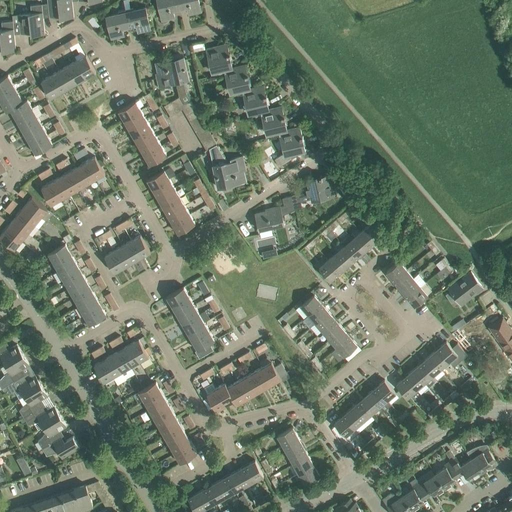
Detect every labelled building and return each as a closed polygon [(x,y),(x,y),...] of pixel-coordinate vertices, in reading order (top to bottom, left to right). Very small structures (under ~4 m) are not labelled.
[(47,0),(50,16),(60,15),(60,18),(74,16),(72,0),(47,0)] [(124,0),(127,12),(126,12),(129,25),(136,24),(138,32),(151,29),(146,6),(134,9),(133,6),(130,7),(128,0),(124,0)] [(157,0),(162,20),(175,17),(173,9),(180,7),(178,0),(157,0)] [(178,0),(180,7),(187,6),(189,14),(202,11),(199,0),(178,0)] [(13,20),(15,33),(31,32),(31,34),(45,33),(42,3),(31,5),(31,12),(13,15),(13,20)] [(129,25),(126,12),(119,14),(119,13),(106,16),(112,38),(124,35),(122,27),(129,25)] [(0,48),(2,48),(2,51),(16,50),(15,33),(13,20),(2,21),(3,29),(0,29),(0,48)] [(76,36),(70,39),(73,44),(79,41),(76,36)] [(63,43),(58,46),(61,52),(66,49),(63,43)] [(225,69),(233,67),(230,55),(231,55),(230,53),(229,53),(227,43),(207,48),(212,71),(222,68),(223,70),(225,70),(225,69)] [(58,47),(52,50),(55,55),(61,52),(58,47)] [(46,54),(40,57),(43,62),(49,59),(46,54)] [(86,54),(77,59),(87,77),(96,72),(86,54)] [(184,102),(190,99),(186,93),(183,80),(190,79),(184,56),(171,59),(177,82),(180,96),(184,102)] [(40,57),(35,60),(38,65),(43,62),(40,57)] [(49,59),(43,62),(46,66),(55,61),(52,57),(49,59)] [(77,59),(68,64),(78,82),(87,77),(77,59)] [(177,82),(171,59),(156,62),(162,87),(172,85),(171,83),(177,82)] [(68,64),(59,70),(69,87),(78,82),(68,64)] [(244,91),(251,88),(248,76),(249,76),(248,74),(245,64),(233,67),(225,70),(230,91),(240,89),(241,91),(244,91)] [(29,67),(24,70),(27,75),(32,72),(29,67)] [(59,70),(50,75),(60,92),(69,87),(59,70)] [(32,72),(27,75),(30,80),(35,78),(32,72)] [(0,90),(14,83),(8,74),(0,78),(0,90)] [(60,92),(50,75),(41,80),(52,98),(60,92)] [(19,92),(14,83),(0,90),(0,99),(1,102),(19,92)] [(39,85),(34,88),(37,93),(42,90),(39,85)] [(259,112),(262,111),(269,109),(266,97),(267,97),(267,94),(266,94),(264,85),(251,88),(244,91),(249,112),(258,110),(259,112)] [(42,90),(37,93),(40,98),(45,96),(42,90)] [(24,100),(19,92),(1,102),(6,111),(24,100)] [(152,95),(147,98),(150,104),(155,101),(152,95)] [(177,112),(183,108),(184,102),(180,96),(170,102),(177,112)] [(33,107),(28,98),(11,109),(15,117),(33,107)] [(183,108),(187,115),(197,109),(191,99),(190,99),(184,102),(183,108)] [(118,110),(124,119),(141,109),(136,100),(118,110)] [(155,101),(150,104),(153,109),(159,106),(155,101)] [(44,105),(47,111),(52,108),(49,102),(44,105)] [(164,105),(171,116),(177,112),(170,102),(164,105)] [(283,132),(287,131),(287,130),(285,118),(285,117),(285,115),(284,115),(282,106),(269,109),(262,111),(267,133),(277,131),(277,133),(280,132),(283,132)] [(38,116),(33,107),(15,117),(20,126),(38,116)] [(52,108),(47,111),(50,116),(55,113),(52,108)] [(124,119),(129,128),(146,118),(141,109),(124,119)] [(187,115),(190,121),(200,114),(197,109),(187,115)] [(162,113),(157,116),(160,122),(166,119),(162,113)] [(190,121),(193,126),(203,120),(200,114),(190,121)] [(43,125),(38,116),(20,126),(26,135),(43,125)] [(129,128),(134,137),(152,127),(146,118),(129,128)] [(166,119),(160,122),(164,127),(169,124),(166,119)] [(54,123),(57,129),(62,126),(59,120),(54,123)] [(193,126),(196,131),(206,125),(203,120),(193,126)] [(48,134),(43,125),(26,135),(31,144),(48,134)] [(196,131),(199,136),(209,130),(206,125),(196,131)] [(62,126),(57,129),(60,134),(65,131),(62,126)] [(134,137),(139,146),(157,136),(152,127),(134,137)] [(287,131),(283,132),(280,132),(285,153),(292,151),(293,156),(296,155),(295,153),(306,150),(303,138),(304,138),(303,136),(302,136),(300,127),(287,130),(287,131)] [(199,136),(202,142),(213,136),(209,130),(199,136)] [(173,131),(167,134),(170,139),(176,136),(173,131)] [(53,143),(48,134),(31,144),(36,153),(53,143)] [(139,146),(144,155),(162,145),(157,136),(139,146)] [(176,136),(170,139),(174,145),(179,142),(176,136)] [(202,142),(207,150),(217,144),(213,136),(202,142)] [(162,145),(144,155),(150,164),(167,154),(162,145)] [(85,147),(80,150),(83,155),(88,152),(85,147)] [(95,155),(86,161),(97,178),(106,173),(95,155)] [(231,161),(226,162),(231,184),(246,180),(243,167),(245,167),(243,156),(231,159),(231,161)] [(68,157),(62,160),(65,165),(70,162),(68,157)] [(189,159),(184,163),(187,168),(193,165),(189,159)] [(65,165),(62,160),(57,163),(59,168),(65,165)] [(86,161),(77,166),(88,183),(97,178),(86,161)] [(231,184),(226,162),(213,165),(218,187),(231,184)] [(193,165),(187,168),(190,174),(196,171),(193,165)] [(77,166),(68,171),(79,189),(88,183),(77,166)] [(50,167),(44,170),(47,176),(53,172),(50,167)] [(147,179),(152,188),(170,178),(165,169),(147,179)] [(47,176),(44,170),(39,173),(42,179),(47,176)] [(68,171),(60,176),(70,194),(79,189),(68,171)] [(309,187),(306,188),(308,195),(314,194),(315,200),(336,195),(331,174),(322,176),(322,175),(313,177),(314,178),(308,179),(309,187)] [(60,176),(51,181),(61,199),(67,196),(69,198),(71,197),(70,194),(60,176)] [(199,177),(194,180),(197,186),(202,183),(199,177)] [(152,188),(157,197),(175,187),(170,178),(152,188)] [(61,199),(51,181),(42,187),(52,204),(61,199)] [(206,181),(202,183),(205,187),(208,192),(211,190),(206,181)] [(18,192),(23,196),(27,191),(22,187),(18,192)] [(157,197),(163,206),(180,196),(175,187),(157,197)] [(299,193),(292,195),(295,208),(302,206),(299,193)] [(205,198),(208,203),(213,200),(210,195),(205,198)] [(295,208),(292,195),(285,197),(286,204),(270,208),(270,209),(256,213),(260,229),(284,223),(282,214),(285,213),(295,209),(295,208)] [(32,196),(26,204),(42,216),(48,208),(32,196)] [(163,206),(168,215),(185,205),(180,196),(163,206)] [(13,199),(9,204),(14,207),(18,202),(13,199)] [(68,202),(75,213),(81,210),(74,199),(68,202)] [(213,200),(208,203),(211,209),(216,206),(213,200)] [(14,207),(9,204),(5,209),(10,212),(14,207)] [(26,204),(19,212),(35,225),(42,216),(26,204)] [(168,215),(173,224),(191,214),(185,205),(168,215)] [(352,206),(346,211),(349,214),(355,209),(352,206)] [(19,212),(13,220),(28,233),(35,225),(19,212)] [(191,214),(173,224),(178,233),(196,222),(191,214)] [(131,217),(122,222),(125,227),(134,222),(131,217)] [(13,220),(6,228),(22,241),(28,233),(13,220)] [(334,221),(329,225),(332,229),(338,224),(334,221)] [(125,227),(122,222),(116,225),(119,230),(125,227)] [(369,224),(361,231),(372,244),(381,237),(369,224)] [(332,229),(329,225),(322,231),(325,235),(332,229)] [(22,241),(6,228),(0,235),(0,236),(15,249),(22,241)] [(110,229),(104,233),(107,238),(113,234),(110,229)] [(361,231),(353,238),(364,251),(372,244),(361,231)] [(107,238),(104,233),(99,236),(102,241),(107,238)] [(141,234),(132,239),(142,257),(151,251),(141,234)] [(353,238),(344,245),(356,258),(364,251),(353,238)] [(75,242),(78,247),(83,244),(80,239),(75,242)] [(132,239),(123,244),(133,262),(142,257),(132,239)] [(315,244),(312,240),(301,250),(304,253),(315,244)] [(427,243),(432,248),(435,245),(431,240),(427,243)] [(48,252),(53,261),(71,251),(66,242),(48,252)] [(83,244),(78,247),(82,254),(87,251),(83,244)] [(123,244),(114,250),(124,267),(133,262),(123,244)] [(344,245),(336,252),(347,266),(356,258),(344,245)] [(435,245),(432,248),(436,254),(440,251),(435,245)] [(124,267),(114,250),(105,255),(115,272),(124,267)] [(53,261),(58,270),(76,260),(71,251),(53,261)] [(336,252),(328,260),(339,273),(347,266),(336,252)] [(441,259),(446,265),(449,262),(445,256),(441,259)] [(85,259),(88,265),(93,262),(90,257),(85,259)] [(58,270),(64,279),(81,269),(76,260),(58,270)] [(339,273),(328,260),(319,267),(331,280),(339,273)] [(387,271),(394,280),(407,268),(400,260),(387,271)] [(93,262),(88,265),(92,272),(97,269),(93,262)] [(449,262),(446,265),(450,271),(454,267),(449,262)] [(394,280),(401,288),(414,277),(407,268),(394,280)] [(64,279),(69,288),(86,278),(81,269),(64,279)] [(450,288),(461,304),(484,288),(471,271),(459,281),(450,288)] [(401,288),(408,297),(421,285),(426,282),(419,273),(414,277),(401,288)] [(95,277),(98,283),(104,280),(100,274),(95,277)] [(69,288),(74,297),(91,287),(86,278),(69,288)] [(49,287),(44,279),(40,281),(45,289),(49,287)] [(198,282),(201,288),(207,285),(203,279),(198,282)] [(104,280),(98,283),(102,290),(108,287),(104,280)] [(207,285),(201,288),(205,293),(210,290),(207,285)] [(421,285),(408,297),(415,305),(428,294),(421,285)] [(167,296),(172,305),(189,295),(184,286),(167,296)] [(74,297),(79,306),(97,296),(91,287),(74,297)] [(106,295),(110,302),(115,299),(111,292),(106,295)] [(302,305),(309,313),(322,302),(315,294),(302,305)] [(172,305),(177,314),(194,303),(189,295),(172,305)] [(79,306),(84,315),(102,305),(97,296),(79,306)] [(214,297),(209,300),(212,306),(217,302),(214,297)] [(115,299),(110,302),(114,310),(119,307),(115,299)] [(217,302),(212,306),(215,311),(220,308),(217,302)] [(309,313),(316,322),(329,310),(322,302),(309,313)] [(177,314),(182,322),(200,312),(194,303),(177,314)] [(102,305),(84,315),(87,320),(85,322),(86,325),(89,323),(89,324),(107,314),(102,305)] [(316,322),(323,330),(336,319),(329,310),(316,322)] [(182,322),(187,331),(205,321),(200,312),(182,322)] [(224,315),(219,318),(222,323),(227,320),(224,315)] [(511,329),(503,316),(490,325),(511,357),(511,329)] [(323,330),(330,338),(343,327),(336,319),(323,330)] [(227,320),(222,323),(225,329),(230,326),(227,320)] [(187,331),(192,340),(210,330),(205,321),(187,331)] [(457,321),(449,327),(453,332),(458,328),(461,326),(457,321)] [(285,325),(289,331),(293,328),(289,322),(285,325)] [(330,338),(337,347),(350,335),(343,327),(330,338)] [(128,331),(131,336),(136,333),(133,328),(128,331)] [(293,328),(289,331),(294,336),(297,333),(293,328)] [(458,328),(453,332),(461,341),(466,337),(458,328)] [(210,330),(192,340),(198,349),(195,350),(200,357),(214,349),(209,342),(215,339),(210,330)] [(121,335),(115,338),(118,343),(124,340),(121,335)] [(350,335),(337,347),(344,355),(357,344),(358,344),(350,335)] [(118,343),(115,338),(110,341),(113,346),(118,343)] [(139,338),(130,343),(140,361),(149,356),(139,338)] [(299,342),(303,348),(307,344),(303,339),(299,342)] [(447,340),(438,348),(449,361),(454,366),(468,354),(458,342),(453,347),(447,340)] [(265,341),(256,346),(259,352),(268,347),(265,341)] [(0,359),(3,359),(6,364),(24,354),(17,343),(9,349),(5,343),(0,346),(0,359)] [(130,343),(121,348),(131,366),(140,361),(130,343)] [(307,344),(303,348),(308,353),(312,350),(307,344)] [(357,344),(344,355),(348,360),(361,349),(357,344)] [(103,345),(97,348),(100,354),(106,350),(103,345)] [(100,354),(97,348),(92,351),(95,357),(100,354)] [(121,348),(112,354),(122,371),(131,366),(121,348)] [(438,348),(430,355),(441,367),(449,361),(438,348)] [(250,350),(244,354),(247,359),(253,356),(250,350)] [(0,379),(0,383),(2,388),(5,386),(25,374),(21,369),(30,364),(24,354),(6,364),(9,369),(1,379),(0,379)] [(112,354),(103,359),(113,376),(122,371),(112,354)] [(244,354),(239,357),(242,362),(247,359),(244,354)] [(430,355),(422,362),(433,375),(433,374),(438,379),(445,372),(441,368),(441,367),(430,355)] [(312,359),(316,364),(320,361),(315,356),(312,359)] [(113,376),(103,359),(94,364),(104,381),(113,376)] [(488,359),(482,364),(493,377),(500,372),(488,359)] [(271,360),(262,365),(273,383),(281,378),(283,380),(290,376),(281,361),(274,365),(271,360)] [(232,361),(226,364),(229,369),(235,366),(232,361)] [(320,361),(316,364),(321,370),(325,367),(320,361)] [(422,362),(414,369),(425,382),(433,375),(422,362)] [(226,364),(221,367),(224,372),(229,369),(226,364)] [(262,365),(253,370),(264,388),(273,383),(262,365)] [(212,367),(206,370),(209,375),(215,372),(212,367)] [(414,369),(405,376),(416,389),(417,389),(421,393),(429,387),(425,382),(414,369)] [(253,370),(244,375),(255,394),(264,388),(253,370)] [(19,398),(25,395),(42,384),(36,374),(28,379),(25,374),(5,386),(10,393),(15,391),(19,398)] [(244,375),(235,381),(246,399),(255,394),(244,375)] [(405,376),(397,383),(408,396),(416,389),(405,376)] [(164,381),(167,387),(172,384),(169,378),(164,381)] [(385,379),(377,386),(388,399),(396,392),(385,379)] [(470,384),(467,380),(461,385),(464,389),(470,384)] [(139,391),(144,400),(161,389),(156,381),(139,391)] [(235,381),(227,385),(235,400),(237,404),(246,399),(235,381)] [(226,405),(216,387),(213,382),(204,387),(207,392),(209,396),(215,406),(217,410),(226,405)] [(225,382),(216,387),(226,405),(235,400),(227,385),(225,382)] [(20,409),(24,417),(43,405),(40,400),(49,395),(42,384),(25,395),(19,398),(24,405),(20,409)] [(172,384),(167,387),(170,392),(175,390),(172,384)] [(377,386),(368,393),(380,406),(388,399),(377,386)] [(144,400),(149,409),(167,398),(161,389),(144,400)] [(368,393),(360,400),(371,413),(380,406),(368,393)] [(454,398),(450,394),(445,399),(448,403),(454,398)] [(174,399),(177,404),(182,401),(179,396),(174,399)] [(209,396),(203,400),(209,409),(215,406),(209,396)] [(149,409),(154,417),(172,407),(167,398),(149,409)] [(360,400),(352,407),(363,421),(371,413),(360,400)] [(182,401),(177,404),(180,410),(185,407),(182,401)] [(38,429),(44,426),(61,415),(55,405),(46,410),(43,405),(24,417),(28,424),(34,422),(38,429)] [(154,417),(159,426),(177,416),(172,407),(154,417)] [(352,407),(343,414),(355,428),(363,421),(352,407)] [(437,413),(433,409),(428,413),(431,417),(437,413)] [(184,416),(187,422),(192,419),(189,414),(184,416)] [(355,428),(343,414),(335,422),(346,435),(355,428)] [(404,418),(400,414),(395,419),(398,423),(404,418)] [(38,440),(43,447),(62,436),(59,430),(67,425),(61,415),(44,426),(47,431),(38,440)] [(159,426),(164,435),(182,425),(177,416),(159,426)] [(192,419),(187,422),(190,428),(196,425),(192,419)] [(164,435),(170,444),(187,434),(182,425),(164,435)] [(278,434),(283,444),(298,436),(293,426),(278,434)] [(387,432),(384,428),(379,433),(382,437),(387,432)] [(497,428),(491,432),(496,439),(502,435),(497,428)] [(194,434),(197,440),(203,437),(199,431),(194,434)] [(170,444),(175,453),(192,443),(187,434),(170,444)] [(62,436),(43,447),(47,455),(59,451),(62,457),(80,446),(73,436),(65,441),(62,436)] [(283,444),(288,454),(304,445),(298,436),(283,444)] [(203,437),(197,440),(201,445),(206,442),(203,437)] [(371,446),(368,442),(362,447),(366,451),(371,446)] [(192,443),(175,453),(180,462),(197,452),(192,443)] [(467,450),(472,457),(482,472),(493,465),(489,460),(494,457),(496,460),(485,443),(483,443),(480,444),(478,444),(475,445),(473,446),(471,447),(469,448),(467,450)] [(288,454),(294,463),(309,455),(304,445),(288,454)] [(451,450),(447,453),(451,459),(455,456),(451,450)] [(294,463),(299,473),(314,464),(309,455),(294,463)] [(456,457),(451,460),(464,481),(469,478),(470,479),(482,472),(472,457),(461,464),(456,457)] [(266,458),(261,461),(265,467),(269,464),(266,458)] [(256,459),(246,465),(255,480),(264,475),(256,459)] [(436,473),(445,488),(456,480),(461,477),(451,460),(445,464),(446,466),(436,473)] [(269,464),(265,467),(268,473),(273,471),(269,464)] [(314,464),(299,473),(305,482),(320,474),(314,464)] [(26,473),(32,471),(29,465),(23,468),(26,473)] [(246,465),(236,470),(245,485),(255,480),(246,465)] [(236,470),(227,475),(235,491),(245,485),(236,470)] [(424,478),(418,482),(429,498),(434,495),(445,488),(436,473),(425,480),(424,478)] [(227,475),(217,481),(226,496),(235,491),(227,475)] [(410,481),(413,485),(418,482),(416,477),(410,481)] [(96,489),(105,503),(110,499),(99,480),(87,485),(86,484),(74,488),(81,508),(93,504),(89,491),(96,489)] [(217,481),(208,486),(216,501),(226,496),(217,481)] [(414,487),(403,494),(413,509),(424,502),(429,498),(418,482),(413,485),(414,487)] [(208,486),(198,491),(207,507),(216,501),(208,486)] [(61,493),(67,511),(68,511),(81,508),(74,488),(61,493)] [(197,511),(207,507),(198,491),(189,497),(197,511)] [(408,511),(413,509),(403,494),(398,498),(394,492),(391,492),(382,498),(390,511),(397,511),(399,511),(408,511)] [(53,511),(67,511),(61,493),(49,497),(53,511)] [(255,496),(260,505),(266,501),(264,497),(261,493),(255,496)] [(511,511),(511,494),(505,499),(508,504),(503,508),(505,511),(511,511)] [(39,511),(53,511),(49,497),(36,501),(39,511)] [(117,510),(110,499),(105,503),(110,511),(119,511),(118,509),(117,510)] [(351,504),(348,499),(336,507),(339,511),(362,511),(363,511),(356,501),(351,504)] [(25,511),(39,511),(36,501),(23,506),(25,511)]
